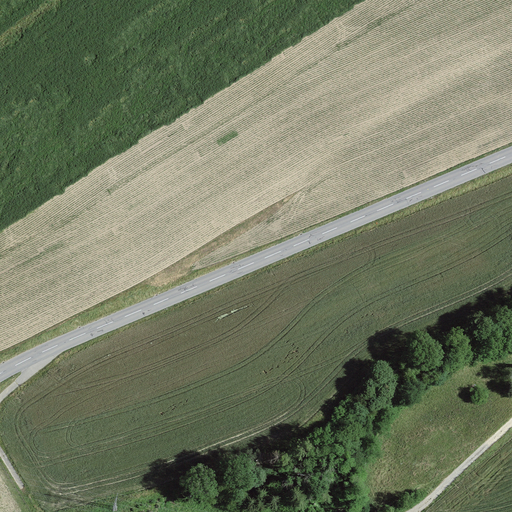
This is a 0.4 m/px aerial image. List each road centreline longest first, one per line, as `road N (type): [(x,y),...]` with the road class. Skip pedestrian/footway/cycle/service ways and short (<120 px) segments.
road 1 (tertiary): [(0,375),(511,155)]
road 2 (track): [(416,511),(511,424)]
